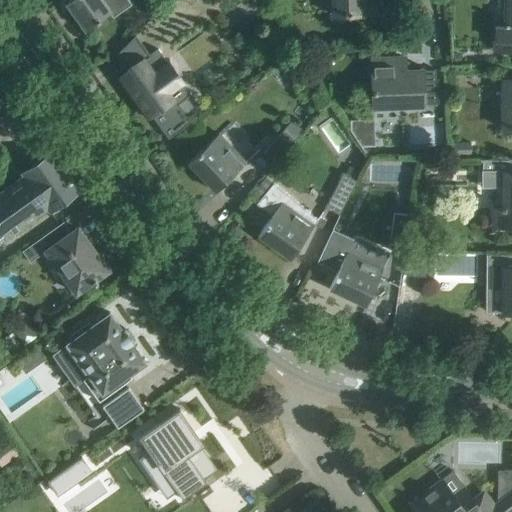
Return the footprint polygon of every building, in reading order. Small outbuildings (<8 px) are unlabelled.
[(86,30),(110,12),(113,16),(131,4),(127,0),(68,0),(66,2),(86,30)] [(331,0),(332,14),(362,13),(382,13),(382,11),(381,11),(380,0),(331,0)] [(511,0),(505,0),(505,24),(494,24),(494,49),(511,49),(511,0)] [(128,70),(120,76),(124,81),(123,82),(140,106),(147,116),(151,113),(155,119),(168,138),(191,121),(178,104),(191,94),(158,49),(150,55),(137,65),(137,64),(128,70)] [(374,107),(375,107),(375,106),(423,105),(424,105),(424,104),(436,104),(436,105),(437,105),(436,68),(434,68),(434,70),(423,70),(422,69),(421,69),(421,70),(405,71),(404,57),(374,58),(372,58),(374,107)] [(511,128),(511,79),(503,80),(502,128),(511,128)] [(276,162),(303,130),(291,120),(264,152),(276,162)] [(373,120),(350,121),(350,129),(363,148),(374,147),(373,120)] [(219,133),(203,148),(188,162),(215,191),(246,162),(219,133)] [(21,173),(23,176),(0,192),(0,242),(46,209),(49,213),(80,190),(52,150),(21,173)] [(492,226),(511,226),(511,171),(511,161),(511,159),(481,159),(481,161),(483,161),(483,170),(482,170),(482,187),(500,187),(500,185),(504,185),(504,208),(493,208),(492,226)] [(348,167),(344,176),(354,181),(358,172),(348,167)] [(342,175),(338,183),(352,190),(356,183),(354,181),(344,176),(342,175)] [(272,214),(269,219),(258,235),(290,258),(318,219),(269,185),(256,203),(272,214)] [(340,215),(344,206),(330,199),(325,207),(340,215)] [(406,251),(411,215),(395,213),(390,249),(405,251),(406,251)] [(77,229),(45,251),(65,277),(63,281),(64,285),(66,289),(70,290),(74,290),(76,292),(92,280),(95,284),(114,271),(102,254),(98,257),(77,229)] [(332,229),(317,262),(337,272),(330,288),(366,305),(383,267),(347,250),(353,239),(332,229)] [(459,237),(445,236),(445,251),(459,251),(459,237)] [(401,273),(403,274),(425,277),(429,254),(406,251),(405,251),(401,273)] [(511,254),(489,254),(488,288),(502,288),(502,312),(511,311),(511,254)] [(134,337),(124,324),(121,327),(108,309),(90,322),(90,321),(69,336),(70,336),(66,338),(91,373),(83,378),(97,397),(129,374),(126,370),(142,358),(130,340),(134,337)] [(410,329),(408,341),(428,344),(430,332),(410,329)] [(126,384),(100,402),(116,423),(141,405),(126,384)] [(150,450),(140,458),(154,477),(164,470),(178,490),(184,498),(205,483),(202,479),(215,470),(197,444),(196,445),(189,436),(195,431),(179,408),(140,436),(150,450)] [(89,471),(81,459),(83,458),(82,457),(47,481),(48,483),(49,481),(52,485),(58,493),(77,479),(78,479),(89,471)] [(427,491),(411,503),(414,508),(416,511),(482,511),(472,498),(465,488),(454,495),(443,480),(427,491)] [(511,511),(511,492),(492,506),(496,511),(511,511)]
